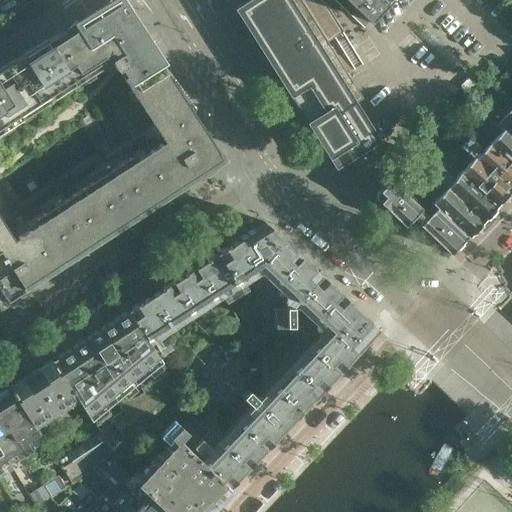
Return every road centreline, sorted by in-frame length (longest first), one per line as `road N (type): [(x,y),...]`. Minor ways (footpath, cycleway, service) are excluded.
road 1 (unknown): [(40,139),(14,251),(172,157),(175,137),(139,78)]
road 2 (residential): [(0,352),(261,182)]
road 3 (residential): [(433,308),(414,317),(231,511)]
road 4 (tertiary): [(261,182),(388,299),(433,308)]
road 5 (tertiary): [(147,0),(261,182)]
road 6 (tertiary): [(433,308),(286,162)]
road 7 (tertiary): [(286,162),(192,5)]
road 8 (unknown): [(139,78),(103,31),(83,35),(0,88)]
road 9 (residential): [(511,215),(433,308)]
